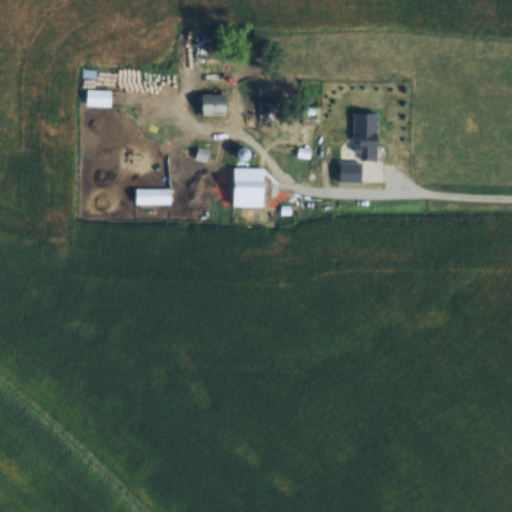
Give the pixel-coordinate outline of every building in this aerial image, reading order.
[(110,87),(85,87),(85,103),(110,103),(110,87)] [(225,113),(225,91),(202,91),(202,113),(225,113)] [(353,157),(376,157),(376,110),(353,110),(353,157)] [(263,204),(263,165),(232,165),(232,204),(263,204)] [(169,185),(134,185),(134,201),(169,201),(169,185)]
